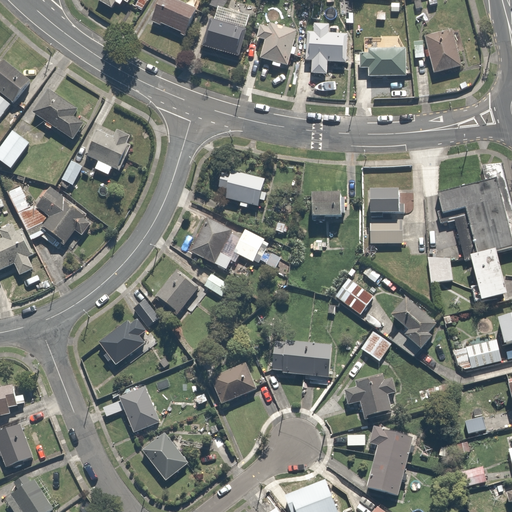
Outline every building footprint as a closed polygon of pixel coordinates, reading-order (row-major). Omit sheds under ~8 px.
[(97,0),(96,1),(109,9),(112,5),(119,9),(124,1),(130,5),(132,0),(97,0)] [(197,12),(169,0),(163,0),(152,25),(185,40),(197,12)] [(229,0),(211,0),(209,7),(224,13),(229,0)] [(250,33),(210,21),(202,49),(242,61),(250,33)] [(288,70),(298,34),(262,25),(257,41),(267,44),(262,63),(288,70)] [(316,34),(307,33),(304,65),(312,66),(312,78),(331,79),(332,64),(349,66),(351,38),(333,37),(334,26),(316,25),(316,34)] [(453,30),(425,38),(436,77),(464,69),(453,30)] [(426,43),(414,43),(413,61),(425,61),(426,43)] [(408,81),(409,52),(370,51),(369,55),(360,55),(360,73),(369,73),(369,80),(408,81)] [(4,60),(0,65),(0,92),(15,104),(32,82),(4,60)] [(70,119),(76,112),(48,92),(33,113),(72,141),(82,127),(70,119)] [(31,146),(16,133),(0,152),(0,161),(11,170),(31,146)] [(114,142),(96,134),(86,160),(98,165),(96,172),(109,178),(113,170),(121,173),(134,140),(117,133),(114,142)] [(85,168),(75,161),(61,183),(71,189),(85,168)] [(229,191),(228,203),(264,207),(268,176),(222,171),(220,190),(229,191)] [(505,251),(484,174),(420,192),(426,215),(438,212),(452,265),(505,251)] [(21,189),(8,195),(34,243),(49,236),(67,246),(87,210),(49,189),(38,210),(30,205),(21,189)] [(372,219),(405,220),(406,193),(373,192),(372,219)] [(345,195),(313,195),(313,224),(345,224),(345,195)] [(290,221),(275,221),(275,232),(289,233),(290,221)] [(240,240),(207,223),(191,254),(227,273),(232,264),(237,267),(242,257),(255,264),(268,241),(246,230),(240,240)] [(405,224),(372,223),(371,246),(404,247),(405,224)] [(36,255),(25,232),(19,235),(15,226),(0,233),(0,237),(2,241),(0,241),(0,271),(14,265),(20,279),(35,272),(29,258),(36,255)] [(324,241),(313,241),(312,253),(324,254),(324,241)] [(448,252),(427,255),(432,284),(453,281),(448,252)] [(499,256),(465,265),(476,309),(511,299),(499,256)] [(175,271),(155,298),(178,315),(198,289),(175,271)] [(376,300),(349,279),(334,298),(375,330),(380,323),(366,313),(376,300)] [(151,332),(147,327),(160,316),(147,301),(134,313),(141,321),(133,328),(126,321),(97,347),(117,369),(145,344),(142,340),(151,332)] [(441,329),(406,301),(391,320),(412,336),(407,343),(421,354),(441,329)] [(511,315),(499,319),(508,353),(511,351),(511,315)] [(393,347),(373,333),(361,351),(381,365),(393,347)] [(501,364),(496,341),(453,351),(458,374),(501,364)] [(334,351),(282,346),(279,377),(332,381),(334,351)] [(238,371),(211,380),(219,405),(246,397),(238,371)] [(358,390),(342,394),(345,410),(361,407),(365,423),(393,416),(383,376),(356,382),(358,390)] [(0,418),(14,415),(12,407),(23,404),(18,384),(0,388),(0,418)] [(146,388),(121,398),(134,432),(160,422),(146,388)] [(483,417),(460,424),(466,441),(488,435),(483,417)] [(25,423),(0,433),(0,458),(5,471),(39,457),(25,423)] [(396,500),(414,438),(375,426),(369,448),(378,451),(367,491),(396,500)] [(188,463),(165,433),(143,450),(166,481),(188,463)] [(368,437),(347,438),(347,449),(368,448),(368,437)] [(477,461),(474,452),(458,457),(461,466),(477,461)] [(489,485),(484,466),(460,472),(465,491),(489,485)] [(17,495),(4,502),(9,511),(48,511),(29,475),(11,485),(17,495)]
